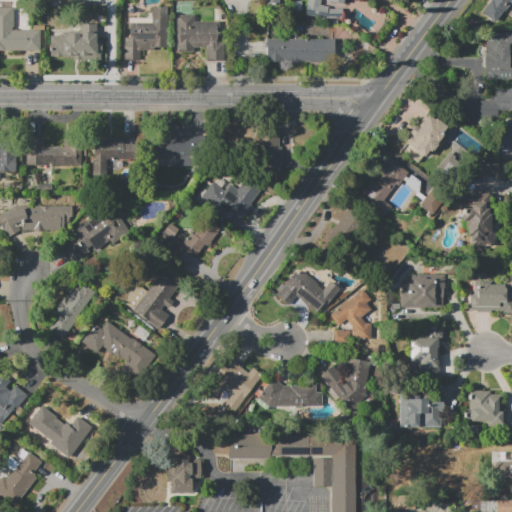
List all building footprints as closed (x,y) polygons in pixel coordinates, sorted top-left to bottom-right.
[(327,18),(327,20),(304,16),(306,0),(343,0),(343,4),(327,1),(327,0),(320,0),(319,5),(329,6),(329,9),(341,9),(341,19),(327,18)] [(481,12),(489,0),(511,0),(511,17),(504,11),(495,23),(481,12)] [(168,47),(154,47),(154,50),(139,50),(139,59),(124,59),(124,37),(129,37),(129,18),(152,18),(152,7),(168,7),(168,47)] [(0,8),(14,8),(14,29),(42,29),(42,51),(0,51),(0,8)] [(225,22),(225,61),(205,61),(205,47),(195,47),(195,52),(176,52),(176,14),(195,14),(195,22),(225,22)] [(48,35),(48,56),(100,57),(100,39),(94,39),(95,23),(79,23),(79,33),(58,33),(56,35),(48,35)] [(511,79),(483,79),(484,34),(511,34),(511,79)] [(267,38),(333,38),(333,62),(267,62),(267,38)] [(495,88),(511,88),(511,110),(498,110),(498,119),(480,119),(480,96),(495,97),(495,88)] [(432,150),(430,152),(428,151),(423,157),(419,162),(402,150),(406,144),(405,143),(407,141),(406,141),(410,134),(409,133),(415,124),(418,127),(421,123),(420,123),(425,116),(426,117),(428,114),(434,119),(435,118),(446,126),(441,132),(443,133),(441,135),(442,135),(437,142),(438,144),(438,146),(437,148),(436,149),(434,150),(432,150)] [(278,173),(279,134),(263,134),(263,173),(278,173)] [(151,165),(151,138),(178,138),(178,135),(205,135),(205,166),(151,165)] [(107,176),(92,176),(92,136),(109,136),(109,137),(123,137),(123,143),(136,143),(136,159),(107,159),(107,176)] [(82,166),(52,166),(52,163),(44,163),(44,166),(26,166),(26,139),(44,139),(44,145),(63,145),(63,139),(82,139),(82,166)] [(0,146),(16,146),(16,172),(0,172),(0,146)] [(396,184),(384,200),(391,206),(383,217),(358,198),(370,182),(373,184),(375,182),(376,182),(382,174),(376,169),(386,156),(408,172),(398,185),(396,184)] [(236,227),(199,201),(212,182),(224,191),(229,184),(237,189),(245,178),(260,189),(251,203),(252,204),(236,227)] [(441,206),(430,192),(419,201),(430,214),(441,206)] [(474,193),(491,193),(491,229),(493,229),(493,234),(494,234),(494,241),(493,241),(493,246),(471,246),(471,236),(467,236),(467,229),(465,229),(466,221),(463,221),(463,208),(471,208),(471,201),(474,201),(474,193)] [(62,246),(73,238),(71,234),(77,229),(76,228),(86,221),(87,222),(118,200),(127,213),(120,218),(124,223),(112,231),(110,229),(92,242),(93,244),(84,251),(85,252),(72,261),(62,246)] [(0,227),(0,214),(4,213),(21,208),(21,205),(70,206),(70,225),(60,224),(60,230),(21,230),(21,222),(14,223),(19,232),(7,238),(4,230),(2,231),(0,227)] [(344,245),(363,218),(347,206),(328,234),(344,245)] [(208,246),(205,244),(196,256),(193,253),(185,264),(173,256),(190,232),(193,234),(200,225),(205,229),(210,221),(220,228),(208,246)] [(316,312),(295,296),(289,305),(276,295),(279,292),(276,289),(281,283),(284,285),(296,270),(299,272),(300,270),(318,284),(318,285),(322,289),(329,281),(339,289),(332,299),(328,296),(316,312)] [(158,330),(123,305),(137,285),(146,291),(159,273),(178,286),(169,298),(173,301),(168,308),(164,305),(162,309),(169,314),(158,330)] [(432,274),(443,274),(443,289),(442,289),(442,308),(393,308),(393,303),(400,303),(400,291),(402,291),(402,283),(413,283),(413,277),(425,277),(425,279),(432,279),(432,274)] [(62,339),(47,328),(56,316),(53,314),(78,279),(95,292),(62,339)] [(469,295),(473,295),(473,281),(491,281),(491,283),(505,283),(505,286),(511,286),(511,310),(490,310),(490,312),(476,312),(476,310),(469,310),(469,295)] [(367,323),(372,323),(372,339),(350,339),(351,325),(346,319),(337,325),(329,315),(363,288),(371,299),(366,303),(371,309),(362,317),(367,323)] [(156,356),(144,374),(120,357),(118,360),(101,348),(96,355),(80,343),(92,327),(98,332),(106,322),(131,339),(132,338),(156,356)] [(409,338),(423,338),(423,328),(440,328),(440,331),(441,332),(441,337),(440,338),(440,341),(439,341),(439,376),(409,376),(409,338)] [(333,329),(349,331),(348,344),(331,342),(333,329)] [(263,375),(237,412),(224,403),(230,395),(222,390),(213,402),(202,394),(230,356),(243,365),(241,367),(248,372),(251,367),(263,375)] [(371,361),(365,395),(352,392),(340,401),(323,377),(325,375),(323,372),(333,366),(343,380),(347,357),(371,361)] [(27,395),(17,409),(15,408),(1,425),(0,424),(0,374),(9,381),(5,387),(10,391),(15,386),(27,395)] [(283,386),(317,385),(317,392),(321,392),(322,406),(269,407),(257,398),(271,377),(283,386)] [(465,422),(465,409),(469,409),(469,391),(489,391),(489,395),(501,395),(501,409),(505,409),(505,426),(487,426),(487,422),(465,422)] [(400,428),(400,396),(411,396),(411,399),(442,399),(442,428),(400,428)] [(26,424),(41,404),(58,417),(56,419),(65,426),(61,432),(74,441),(65,453),(53,444),(48,450),(37,442),(42,436),(26,424)] [(271,437),(355,436),(355,511),(330,511),(330,486),(312,486),(312,456),(271,456),(271,459),(227,459),(227,456),(227,434),(271,434),(271,437)] [(0,495),(0,478),(2,476),(5,479),(12,470),(3,463),(10,456),(18,463),(21,459),(16,455),(22,448),(27,452),(28,451),(42,462),(33,473),(35,475),(35,476),(37,478),(13,507),(0,495)] [(510,451),(511,451),(511,479),(507,479),(507,476),(495,476),(495,461),(510,461),(510,451)] [(194,493),(170,493),(170,479),(176,478),(176,475),(173,475),(173,463),(176,463),(175,456),(189,456),(189,459),(200,459),(200,477),(194,477),(194,493)] [(399,511),(385,511),(385,492),(399,492),(399,495),(414,495),(415,509),(399,509),(399,511)] [(495,511),(495,500),(511,500),(511,511),(495,511)]
